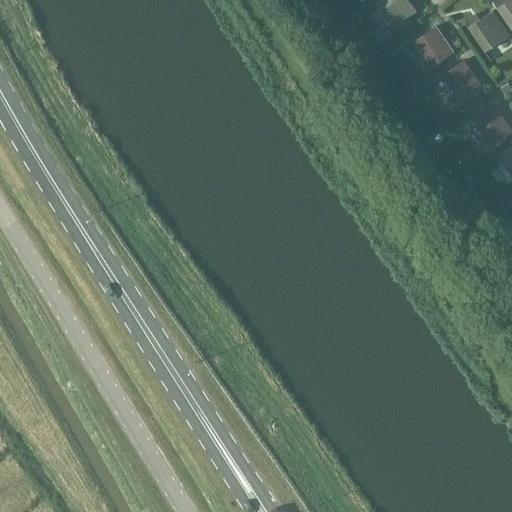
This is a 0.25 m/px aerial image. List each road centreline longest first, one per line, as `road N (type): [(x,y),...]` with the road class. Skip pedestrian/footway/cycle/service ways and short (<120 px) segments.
road 1 (primary): [(195,410),(0,92)]
road 2 (unclassified): [(183,511),(0,212)]
road 3 (primary): [(273,511),(195,410)]
